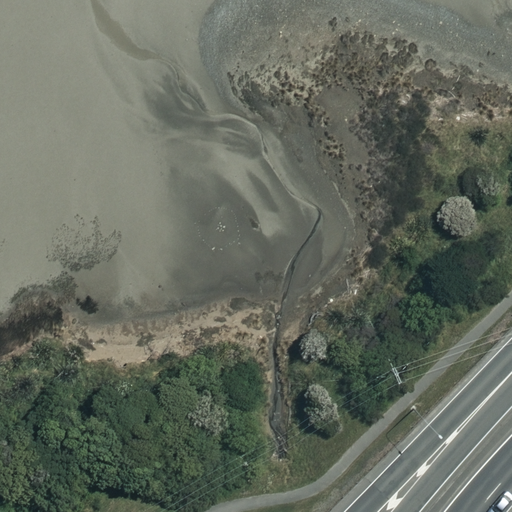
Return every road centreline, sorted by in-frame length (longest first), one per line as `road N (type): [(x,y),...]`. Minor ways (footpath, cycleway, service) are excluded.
road 1 (trunk): [(362,511),(511,361)]
road 2 (trunk): [(406,511),(511,378)]
